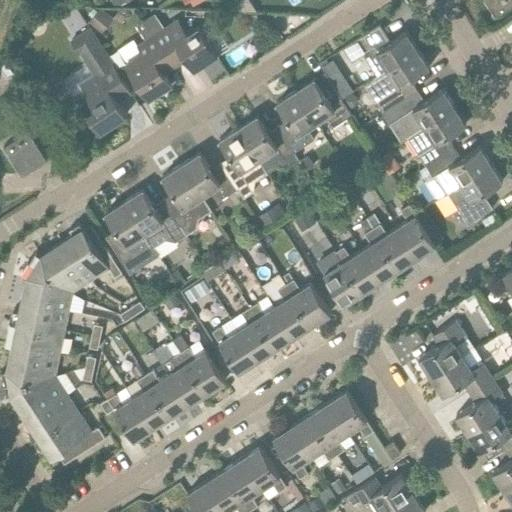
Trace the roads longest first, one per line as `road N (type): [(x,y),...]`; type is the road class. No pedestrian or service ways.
road 1 (residential): [(45,511),(0,436),(0,234),(376,0)]
road 2 (residential): [(88,511),(364,339)]
road 3 (residential): [(476,511),(364,339)]
road 4 (residential): [(364,339),(511,242)]
road 5 (residential): [(511,110),(439,0)]
